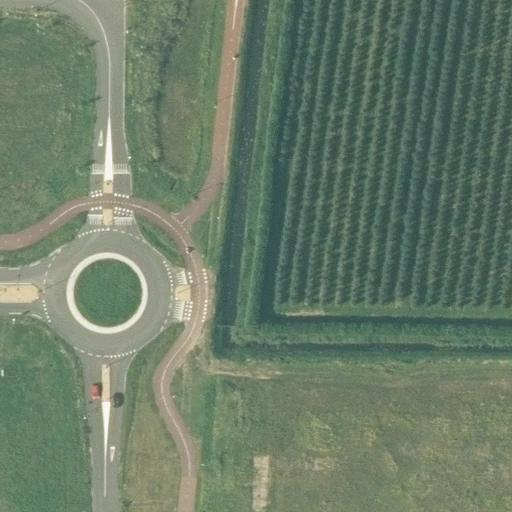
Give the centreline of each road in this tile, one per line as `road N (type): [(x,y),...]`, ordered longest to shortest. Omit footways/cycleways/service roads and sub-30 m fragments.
road 1 (unclassified): [(72,0),(102,28),(111,59),(110,149)]
road 2 (unclassified): [(119,346),(151,324),(159,293),(153,268),(123,243)]
